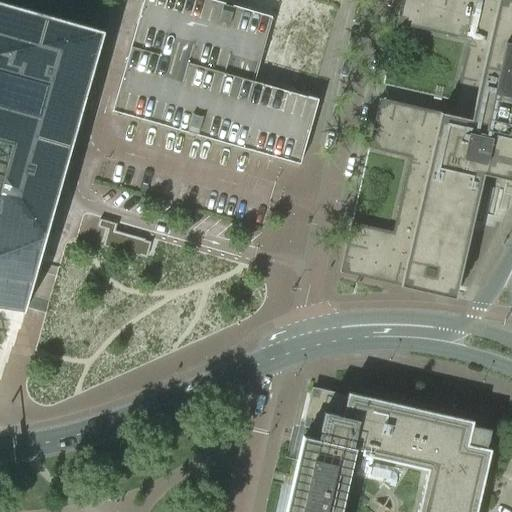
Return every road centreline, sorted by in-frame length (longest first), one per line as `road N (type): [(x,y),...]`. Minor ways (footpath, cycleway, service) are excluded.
road 1 (residential): [(303,312),(375,0)]
road 2 (primary): [(0,449),(81,435),(270,357)]
road 3 (residential): [(236,511),(270,357)]
road 4 (primary): [(298,345),(337,335),(432,334)]
